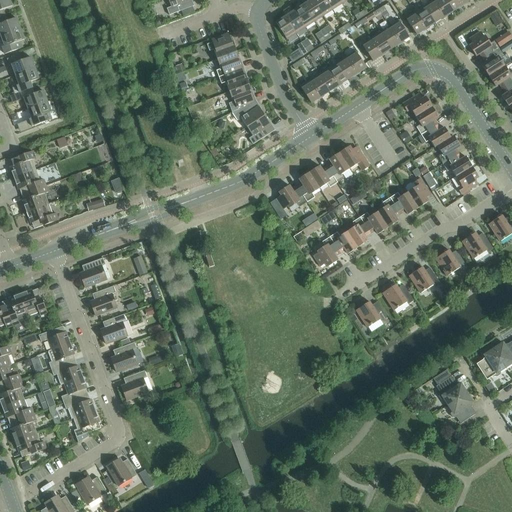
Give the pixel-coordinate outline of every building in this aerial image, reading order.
[(9,0),(0,0),(0,18),(6,16),(3,10),(12,7),(9,0)] [(190,0),(168,0),(171,7),(167,9),(169,16),(181,11),(183,17),(195,13),(192,7),(194,7),(191,0),(190,0)] [(311,0),(303,6),(314,22),(323,16),(312,0),(311,0)] [(312,0),(323,16),(332,10),(325,0),(312,0)] [(325,0),(332,10),(341,5),(338,0),(325,0)] [(453,12),(445,0),(434,0),(433,1),(444,18),(453,12)] [(445,0),(453,12),(462,6),(458,0),(445,0)] [(424,7),(435,24),(444,18),(433,1),(424,7)] [(294,11),(305,28),(314,22),(303,6),(294,11)] [(415,13),(426,30),(435,24),(424,7),(415,13)] [(285,17),(296,34),(305,28),(294,11),(285,17)] [(373,13),(365,18),(368,22),(375,18),(373,13)] [(426,30),(415,13),(405,19),(416,36),(426,30)] [(497,13),(490,17),(493,22),(500,18),(497,13)] [(6,16),(0,18),(0,34),(1,37),(21,29),(17,19),(8,22),(6,16)] [(296,34),(285,17),(276,23),(287,40),(296,34)] [(389,27),(400,44),(409,38),(398,21),(389,27)] [(380,33),(391,50),(400,44),(389,27),(380,33)] [(5,55),(18,50),(23,48),(21,42),(25,40),(21,29),(1,37),(4,47),(2,48),(5,55)] [(371,39),(382,56),(391,50),(380,33),(371,39)] [(472,44),(469,47),(476,57),(482,53),(485,58),(499,49),(494,42),(490,44),(485,36),(483,37),(480,33),(469,40),(472,44)] [(496,40),(500,47),(511,39),(508,33),(496,40)] [(217,60),(237,53),(233,43),(234,42),(232,36),(207,45),(209,52),(214,50),(217,60)] [(382,56),(371,39),(362,45),(373,62),(382,56)] [(511,41),(500,49),(503,53),(511,47),(511,41)] [(308,53),(306,49),(300,52),(299,50),(289,57),(293,63),(308,53)] [(489,77),(504,67),(499,59),(503,56),(499,49),(485,58),(488,63),(482,67),(489,77)] [(346,58),(357,74),(366,68),(355,52),(346,58)] [(219,78),(244,69),(241,62),(240,63),(237,53),(217,60),(221,70),(216,71),(219,78)] [(15,76),(35,69),(31,58),(22,61),(20,55),(7,60),(9,67),(12,66),(15,76)] [(337,64),(348,80),(357,74),(346,58),(337,64)] [(328,69),(339,86),(348,80),(337,64),(328,69)] [(183,65),(176,67),(178,73),(185,70),(183,65)] [(504,67),(489,77),(495,87),(501,84),(504,88),(511,83),(511,72),(510,75),(504,67)] [(35,69),(15,76),(19,86),(17,87),(19,93),(33,88),(30,82),(39,79),(35,69)] [(226,83),(229,92),(249,85),(245,75),(246,75),(244,69),(219,78),(221,84),(226,83)] [(319,75),(330,92),(339,86),(328,69),(319,75)] [(310,81),(320,98),(330,92),(319,75),(310,81)] [(320,98),(310,81),(300,87),(311,104),(320,98)] [(511,83),(504,88),(507,93),(502,97),(508,107),(511,104),(511,83)] [(228,104),(232,113),(256,101),(253,95),(252,95),(249,85),(229,92),(233,102),(228,104)] [(12,104),(22,100),(24,99),(28,109),(47,102),(43,91),(35,94),(33,88),(19,93),(10,97),(12,104)] [(416,118),(432,108),(425,97),(420,101),(417,96),(402,105),(407,112),(411,110),(416,118)] [(247,128),(264,116),(259,108),(260,107),(256,101),(232,113),(237,122),(241,119),(247,128)] [(31,119),(29,120),(17,125),(20,133),(32,129),(32,127),(45,122),(52,120),(50,113),(51,113),(47,102),(28,109),(31,119)] [(432,108),(416,118),(421,125),(416,128),(421,135),(435,127),(432,122),(438,118),(432,108)] [(391,110),(385,113),(386,115),(390,120),(395,117),(391,110)] [(264,116),(247,128),(253,136),(249,139),(253,145),(275,131),(271,125),(270,125),(264,116)] [(435,127),(421,135),(426,143),(430,140),(435,148),(437,147),(450,138),(444,128),(438,131),(435,127)] [(405,133),(400,136),(406,144),(411,141),(405,133)] [(437,147),(442,155),(438,157),(442,165),(457,156),(454,151),(459,147),(453,136),(450,138),(437,147)] [(65,138),(57,141),(60,150),(68,147),(65,138)] [(339,154),(350,169),(357,164),(362,172),(370,167),(358,149),(353,153),(350,147),(339,154)] [(14,179),(36,171),(32,160),(36,159),(33,152),(11,160),(13,167),(10,168),(14,179)] [(328,169),(337,183),(344,178),(342,174),(350,169),(339,154),(329,160),(333,166),(328,169)] [(457,156),(442,165),(447,172),(451,170),(456,177),(472,168),(465,157),(460,161),(457,156)] [(309,173),(319,189),(327,184),(330,188),(337,183),(328,169),(323,172),(319,166),(309,173)] [(425,167),(419,171),(423,176),(428,173),(425,167)] [(472,168),(456,177),(461,185),(457,188),(461,195),(462,195),(469,191),(475,187),(472,182),(478,178),(472,168)] [(417,169),(413,172),(416,178),(421,175),(417,169)] [(21,189),(23,194),(46,186),(43,180),(40,181),(36,171),(14,179),(18,190),(21,189)] [(298,189),(307,203),(314,198),(312,194),(319,189),(309,173),(299,180),(302,186),(298,189)] [(120,178),(112,181),(117,193),(125,190),(120,178)] [(406,188),(405,189),(408,193),(418,209),(428,202),(425,196),(429,193),(420,179),(412,184),(410,184),(406,186),(406,188)] [(23,202),(27,213),(48,204),(45,194),(48,193),(46,186),(23,194),(26,200),(23,202)] [(307,203),(298,189),(293,192),(289,186),(279,193),(281,196),(276,199),(283,210),(288,207),(289,209),(297,204),(300,208),(307,203)] [(363,191),(357,195),(361,201),(367,197),(363,191)] [(390,199),(399,213),(404,210),(408,215),(418,209),(408,193),(400,198),(397,194),(390,199)] [(378,212),(388,228),(398,222),(394,216),(399,213),(390,199),(383,203),(385,207),(378,212)] [(103,201),(87,206),(89,212),(105,207),(103,201)] [(48,204),(27,213),(31,224),(34,222),(36,229),(58,220),(56,214),(52,215),(48,204)] [(360,218),(369,232),(374,229),(377,235),(388,228),(378,212),(375,208),(360,218)] [(511,221),(509,216),(504,220),(502,216),(488,225),(499,242),(511,233),(511,221)] [(345,228),(358,248),(368,241),(364,235),(369,232),(360,218),(345,228)] [(318,221),(312,225),(316,231),(322,228),(318,221)] [(330,238),(339,252),(344,249),(347,255),(358,248),(345,228),(330,238)] [(199,245),(205,242),(201,231),(195,233),(199,245)] [(487,253),(493,249),(482,234),(477,237),(475,233),(462,242),(473,259),(486,251),(487,253)] [(339,252),(330,238),(322,243),(325,247),(317,252),(318,254),(313,257),(320,267),(325,264),(327,268),(338,261),(334,255),(339,252)] [(461,270),(466,267),(456,251),(451,254),(449,251),(435,259),(446,277),(459,268),(461,270)] [(210,255),(205,257),(209,268),(214,266),(210,255)] [(105,265),(103,259),(82,266),(84,272),(81,278),(85,289),(107,281),(102,267),(105,265)] [(142,266),(136,268),(139,276),(144,274),(147,273),(144,265),(142,266)] [(434,288),(440,284),(429,268),(424,271),(422,268),(409,277),(420,294),(433,285),(434,288)] [(408,305),(413,301),(403,285),(398,289),(396,285),(382,294),(393,312),(406,303),(408,305)] [(112,295),(116,293),(113,287),(92,295),(94,301),(92,306),(96,317),(117,309),(112,295)] [(20,295),(27,313),(28,317),(39,313),(40,316),(47,314),(39,291),(32,294),(31,291),(20,295)] [(10,302),(5,304),(13,326),(19,324),(18,320),(28,317),(27,313),(20,295),(9,299),(10,302)] [(135,302),(126,306),(128,311),(137,308),(135,302)] [(381,322),(387,318),(376,303),(371,306),(369,302),(356,311),(367,328),(380,320),(381,322)] [(0,327),(5,325),(6,329),(13,326),(5,304),(0,305),(0,327)] [(122,323),(126,321),(124,315),(103,323),(105,329),(102,334),(106,345),(128,337),(122,323)] [(159,326),(149,330),(151,334),(161,330),(159,326)] [(48,340),(51,350),(70,344),(66,333),(63,334),(61,328),(39,336),(41,343),(48,340)] [(128,339),(120,342),(122,348),(130,345),(128,339)] [(493,349),(505,368),(511,364),(511,365),(511,341),(507,345),(508,346),(505,348),(502,342),(497,346),(497,347),(493,349)] [(143,363),(138,349),(136,350),(134,343),(130,345),(122,348),(113,351),(115,357),(112,363),(116,373),(143,363)] [(49,363),(51,370),(73,362),(71,356),(74,355),(70,344),(51,350),(48,352),(52,362),(49,363)] [(0,369),(8,367),(12,365),(8,355),(11,354),(9,347),(0,350),(0,369)] [(505,368),(493,349),(490,352),(488,351),(483,354),(487,360),(484,362),(483,360),(476,365),(486,380),(493,376),(494,377),(496,378),(500,375),(500,373),(499,372),(505,368)] [(61,386),(64,384),(83,377),(79,366),(75,368),(73,362),(51,370),(53,376),(57,375),(61,386)] [(0,388),(21,381),(19,375),(12,377),(8,367),(0,369),(0,388)] [(143,379),(147,378),(144,371),(123,379),(126,385),(123,391),(127,401),(148,393),(143,379)] [(61,397),(64,404),(86,395),(84,390),(87,388),(83,377),(64,384),(68,395),(61,397)] [(448,406),(466,393),(464,390),(464,388),(461,384),(456,387),(454,385),(456,384),(451,377),(436,387),(440,393),(439,394),(438,397),(440,400),(443,400),(444,400),(448,406)] [(21,381),(0,388),(0,392),(1,395),(0,395),(0,401),(2,407),(24,399),(20,389),(24,387),(21,381)] [(466,393),(448,406),(452,411),(450,412),(450,415),(452,418),(455,418),(456,418),(460,424),(476,414),(471,407),(469,408),(468,406),(473,402),(470,397),(468,397),(466,393)] [(86,395),(64,404),(66,410),(69,409),(73,419),(95,411),(91,400),(88,401),(86,395)] [(24,399),(2,407),(6,418),(9,417),(11,423),(34,415),(31,408),(28,410),(24,399)] [(95,411),(73,419),(77,430),(74,431),(76,438),(98,429),(96,423),(99,422),(95,411)] [(34,415),(11,423),(14,429),(10,430),(15,441),(36,433),(33,422),(36,421),(34,415)] [(36,433),(15,441),(19,452),(22,451),(24,457),(46,449),(44,442),(40,443),(36,433)] [(118,487),(137,476),(128,460),(122,463),(116,461),(106,467),(118,487)] [(28,463),(20,466),(22,471),(30,469),(28,463)] [(144,471),(141,473),(147,483),(151,481),(144,471)] [(87,505),(106,494),(97,478),(91,481),(85,480),(75,485),(87,505)] [(76,491),(72,494),(76,501),(80,498),(76,491)] [(40,511),(74,511),(66,497),(60,500),(54,498),(44,504),(47,508),(41,511),(40,511)]
